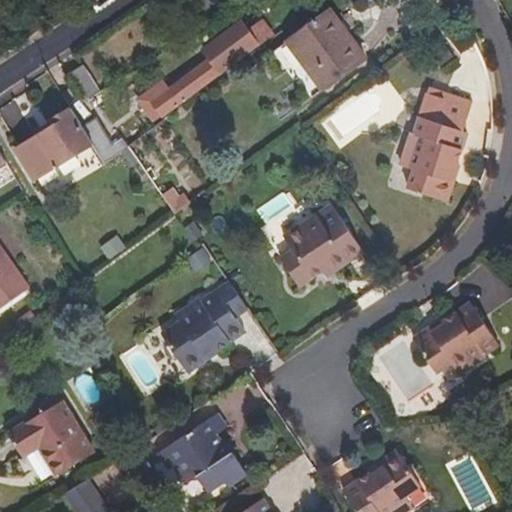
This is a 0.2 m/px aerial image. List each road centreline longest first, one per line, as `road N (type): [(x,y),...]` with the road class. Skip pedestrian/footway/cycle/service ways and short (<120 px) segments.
road 1 (residential): [(511,109),(510,173),(470,236),(400,297),(318,348),(314,379)]
road 2 (tertiary): [(110,0),(0,74)]
